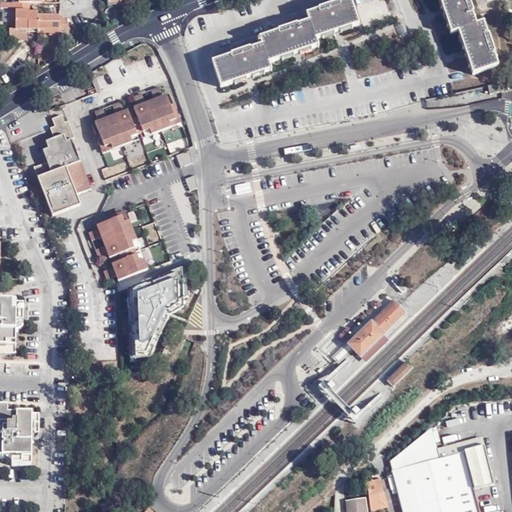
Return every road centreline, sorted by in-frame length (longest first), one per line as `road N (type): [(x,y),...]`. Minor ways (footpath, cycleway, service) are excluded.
road 1 (residential): [(484,175),(464,148),(442,140),(211,182)]
road 2 (unknown): [(313,0),(211,42),(205,137)]
road 3 (unclassified): [(0,113),(161,16)]
road 4 (residential): [(161,16),(207,140),(211,182)]
road 5 (residential): [(211,182),(212,337)]
road 6 (unknown): [(377,93),(434,71),(412,0)]
